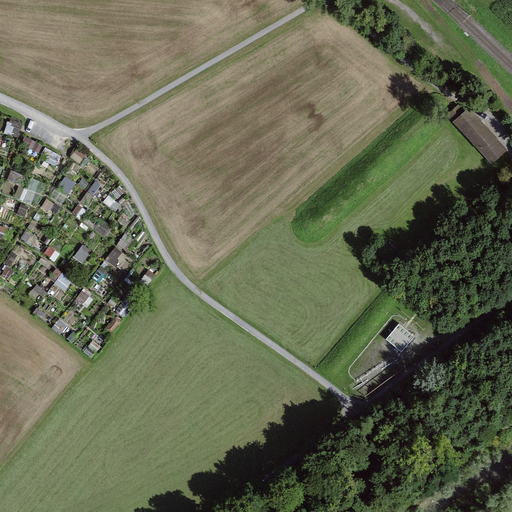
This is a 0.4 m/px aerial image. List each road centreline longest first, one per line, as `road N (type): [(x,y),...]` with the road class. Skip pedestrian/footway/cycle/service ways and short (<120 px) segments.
road 1 (track): [(78,137),(121,173),(187,283),(358,407),(511,301)]
road 2 (track): [(78,137),(314,0)]
road 3 (track): [(334,0),(511,148)]
road 4 (track): [(358,407),(197,511)]
